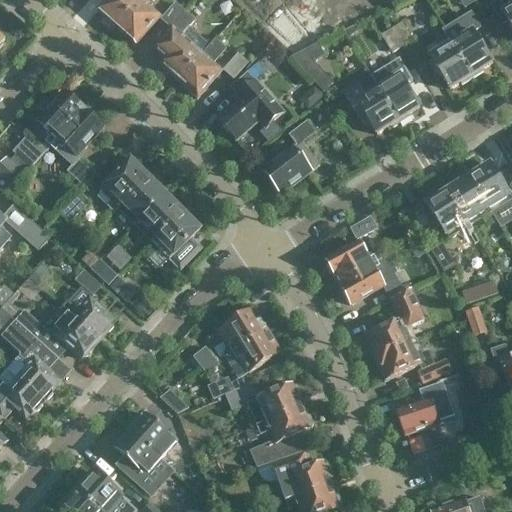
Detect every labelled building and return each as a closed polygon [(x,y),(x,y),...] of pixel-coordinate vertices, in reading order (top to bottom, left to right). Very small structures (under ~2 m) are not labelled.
[(109,0),(99,12),(118,29),(141,3),(137,0),(109,0)] [(457,0),(465,11),(482,0),(457,0)] [(511,7),(507,0),(503,0),(490,8),(503,28),(508,24),(511,30),(511,7)] [(141,3),(118,29),(136,45),(159,19),(141,3)] [(162,22),(171,30),(186,14),(176,6),(162,22)] [(293,56),(316,32),(293,7),(268,29),(293,56)] [(392,56),(413,43),(402,25),(392,10),(382,17),(391,31),(381,38),(392,56)] [(189,32),(196,25),(196,24),(186,14),(171,30),(182,40),(189,32)] [(456,26),(462,35),(459,37),(462,41),(452,48),(471,79),(492,66),(472,33),(475,29),(469,18),(456,26)] [(148,56),(180,84),(202,58),(201,56),(208,49),(189,32),(182,40),(171,30),(148,56)] [(198,100),(221,74),(213,66),(224,53),(214,44),(202,58),(180,84),(198,100)] [(441,54),(438,49),(435,45),(426,51),(428,55),(427,56),(450,92),(471,79),(452,48),(441,54)] [(317,46),(305,56),(294,63),(324,95),(334,86),(315,65),(324,56),(317,46)] [(223,71),(235,82),(249,67),(248,67),(249,66),(238,56),(223,71)] [(249,74),(230,90),(243,105),(221,124),(238,143),(258,125),(266,133),(286,116),(249,74)] [(390,86),(379,92),(398,124),(419,111),(397,75),(387,81),(390,86)] [(376,88),(365,95),(364,96),(358,87),(344,96),(362,126),(368,122),(377,137),(398,124),(379,92),(376,88)] [(47,145),(52,149),(84,113),(66,97),(40,125),(52,135),(49,139),(51,141),(47,145)] [(103,130),(84,113),(52,149),(73,168),(79,161),(77,159),(103,130)] [(302,146),(316,136),(308,125),(291,139),(298,149),(265,175),(273,186),(271,187),(280,199),(312,175),(302,164),(311,157),(302,146)] [(31,171),(47,153),(42,149),(35,149),(31,153),(22,144),(13,154),(31,171)] [(0,168),(0,192),(5,197),(23,177),(6,161),(0,168)] [(83,189),(96,175),(79,161),(73,168),(67,174),(83,189)] [(113,205),(119,211),(149,181),(131,164),(106,189),(117,201),(113,205)] [(490,166),(468,179),(491,215),(488,211),(499,204),(502,208),(511,202),(490,166)] [(491,215),(468,179),(448,192),(467,224),(478,217),(481,221),(491,215)] [(149,181),(119,211),(125,218),(129,214),(140,224),(166,198),(149,181)] [(467,224),(448,192),(426,205),(448,241),(459,235),(456,231),(467,224)] [(70,225),(88,207),(79,197),(61,215),(70,225)] [(166,198),(140,224),(151,235),(147,239),(153,245),(183,215),(166,198)] [(183,215),(153,245),(159,252),(164,248),(174,258),(175,259),(192,242),(201,232),(183,215)] [(358,243),(377,231),(370,220),(351,231),(358,243)] [(39,249),(49,239),(32,222),(21,233),(39,249)] [(181,273),(202,252),(192,242),(175,259),(174,258),(170,262),(181,273)] [(326,264),(339,286),(381,261),(379,256),(373,260),(371,257),(368,259),(360,245),(326,264)] [(441,245),(429,252),(444,276),(456,268),(441,245)] [(92,273),(101,264),(91,254),(82,264),(92,273)] [(384,260),(381,261),(339,286),(352,307),(382,290),(390,304),(392,302),(405,295),(384,260)] [(100,281),(101,281),(109,271),(101,264),(92,273),(100,281)] [(102,290),(84,273),(75,283),(93,299),(102,290)] [(118,280),(110,289),(128,305),(136,297),(118,280)] [(462,295),(466,308),(498,298),(494,284),(462,295)] [(0,308),(2,310),(14,296),(4,288),(2,291),(0,289),(0,308)] [(419,309),(411,292),(405,295),(392,302),(400,318),(399,318),(401,322),(367,338),(372,349),(369,351),(374,362),(411,345),(405,331),(416,326),(410,313),(419,309)] [(75,309),(69,316),(99,342),(115,324),(90,302),(79,313),(75,309)] [(26,334),(35,325),(9,303),(2,312),(26,334)] [(474,340),(488,336),(479,310),(465,314),(474,340)] [(26,334),(2,312),(0,313),(0,324),(19,342),(26,334)] [(229,341),(236,353),(267,334),(254,312),(220,333),(225,343),(229,341)] [(99,342),(69,316),(63,323),(67,327),(57,338),(82,361),(99,342)] [(267,334),(236,353),(249,375),(280,356),(267,334)] [(411,345),(374,362),(379,373),(382,371),(388,383),(421,368),(423,372),(417,374),(423,388),(440,381),(441,382),(450,378),(450,376),(452,375),(446,361),(434,367),(429,354),(418,359),(411,345)] [(511,397),(511,358),(509,360),(505,349),(492,353),(496,365),(500,364),(511,397)] [(206,375),(217,367),(205,350),(194,358),(206,375)] [(31,359),(26,365),(19,358),(7,371),(19,381),(44,403),(60,385),(31,359)] [(440,399),(465,390),(460,377),(435,385),(440,399)] [(293,387),(259,401),(252,386),(234,393),(228,380),(208,389),(213,402),(225,397),(232,414),(250,407),(258,428),(302,409),(293,387)] [(9,392),(5,389),(0,384),(0,419),(4,423),(15,411),(27,422),(44,403),(19,381),(9,392)] [(406,439),(439,427),(452,423),(447,411),(434,416),(430,403),(397,414),(406,439)] [(302,409),(258,428),(261,433),(265,431),(267,435),(271,433),(277,446),(311,431),(302,409)] [(147,417),(132,434),(163,462),(169,455),(165,451),(174,441),(147,417)] [(240,449),(258,442),(253,431),(235,439),(240,449)] [(163,462),(132,434),(116,452),(143,476),(152,466),(157,469),(163,462)] [(278,450),(257,458),(262,471),(283,463),(278,450)] [(283,463),(262,471),(257,472),(258,476),(260,479),(262,481),(264,483),(266,484),(269,485),(271,485),(273,485),(275,485),(278,483),(286,505),(332,488),(324,466),(312,470),(307,454),(283,463)] [(86,480),(75,492),(97,511),(118,511),(126,503),(96,476),(89,483),(86,480)] [(200,511),(206,511),(212,507),(207,495),(198,486),(186,499),(200,511)] [(332,488),(286,505),(288,510),(293,508),(295,511),(298,510),(298,511),(336,511),(339,511),(332,488)] [(97,511),(75,492),(64,504),(67,507),(62,511),(97,511)] [(176,511),(159,496),(150,505),(158,511),(176,511)] [(468,511),(474,509),(472,501),(440,511),(468,511)]
